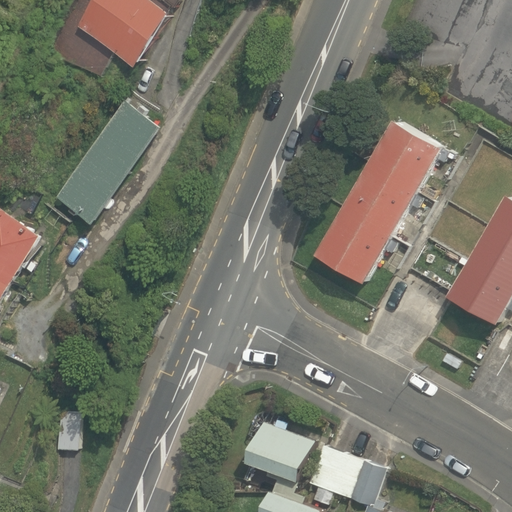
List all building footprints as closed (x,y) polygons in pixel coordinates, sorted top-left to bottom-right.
[(161,0),(96,0),(80,27),(141,65),(176,9),(161,0)] [(99,222),(167,125),(129,100),(61,196),(99,222)] [(449,146),(400,117),(323,253),(371,281),(449,146)] [(511,194),(454,293),(504,323),(511,308),(511,194)] [(0,310),(47,234),(2,207),(0,210),(0,310)] [(327,511),(330,506),(309,498),(310,494),(299,490),(320,439),(269,419),(253,458),(274,466),(271,472),(281,476),(267,511),(327,511)] [(338,491),(354,496),(369,458),(329,444),(315,482),(322,484),(317,498),(333,504),(338,491)] [(354,496),(373,502),(377,504),(379,496),(391,466),(369,458),(354,496)] [(377,504),(373,502),(368,511),(401,511),(403,510),(389,505),(390,500),(379,496),(377,504)]
